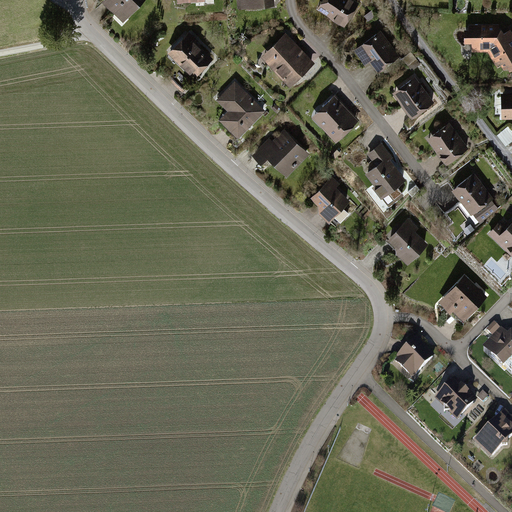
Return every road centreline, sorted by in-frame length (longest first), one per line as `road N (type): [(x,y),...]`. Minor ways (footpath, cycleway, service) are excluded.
road 1 (residential): [(384,319),(365,280),(202,141),(91,33),(74,0)]
road 2 (residential): [(290,0),(296,21),(434,189)]
road 3 (residential): [(281,511),(302,462),(377,345),(384,319)]
road 4 (residential): [(392,0),(511,161)]
road 5 (residential): [(384,319),(421,321),(506,403)]
